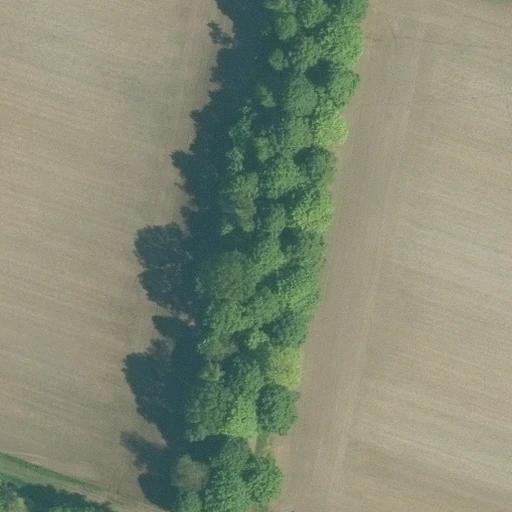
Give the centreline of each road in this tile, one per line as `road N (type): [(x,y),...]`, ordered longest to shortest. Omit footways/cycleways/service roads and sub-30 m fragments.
road 1 (unclassified): [(339,0),(246,511)]
road 2 (track): [(116,511),(0,474)]
